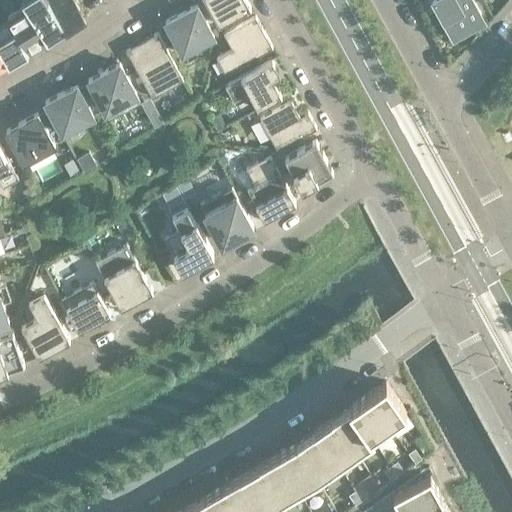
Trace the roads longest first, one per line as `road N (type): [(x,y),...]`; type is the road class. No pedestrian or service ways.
road 1 (residential): [(0,402),(238,275),(373,173)]
road 2 (residential): [(106,511),(159,489),(313,395),(441,300)]
road 3 (residential): [(276,0),(373,173)]
road 4 (residential): [(0,91),(140,0)]
road 5 (residential): [(510,240),(444,107)]
road 6 (residential): [(441,300),(511,426)]
road 7 (residential): [(373,173),(441,300)]
road 8 (residential): [(444,107),(383,0)]
